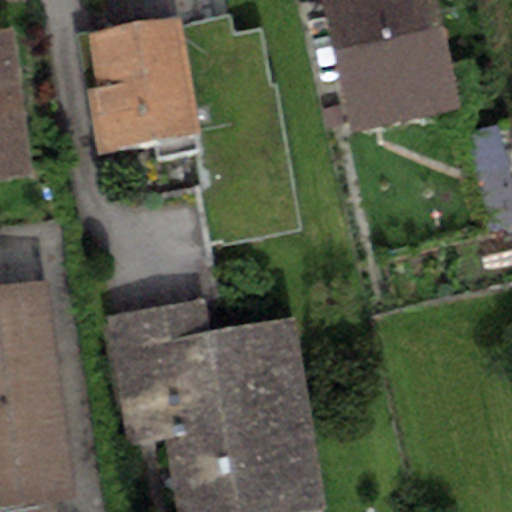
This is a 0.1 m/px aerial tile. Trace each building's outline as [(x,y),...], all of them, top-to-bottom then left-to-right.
[(321,0),(351,134),(461,110),(436,0),(321,0)] [(183,15),(74,36),(97,158),(152,147),(156,164),(197,156),(204,188),(197,189),(208,247),(219,245),(220,248),(305,232),(277,84),(271,86),(260,29),(235,34),(232,15),(185,24),(183,15)] [(13,30),(0,31),(0,179),(32,175),(13,30)] [(511,178),(497,126),(466,135),(492,224),(511,218),(511,178)] [(48,281),(0,286),(0,510),(76,501),(48,281)] [(204,303),(108,320),(130,449),(163,443),(174,511),(310,511),(327,509),(294,317),(209,332),(204,303)]
